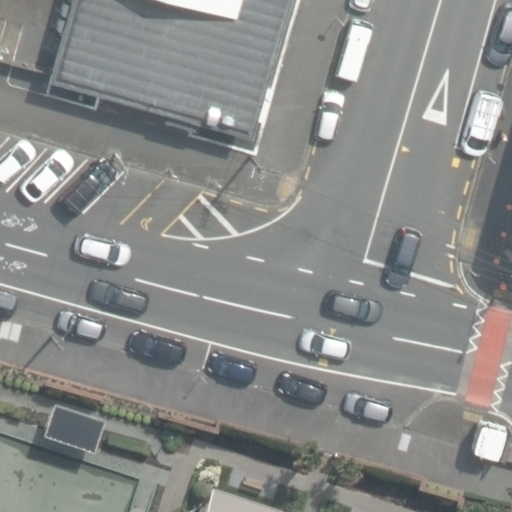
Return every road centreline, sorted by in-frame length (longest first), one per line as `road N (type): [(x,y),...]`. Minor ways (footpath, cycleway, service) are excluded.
road 1 (tertiary): [(349,327),(0,232)]
road 2 (residential): [(438,0),(349,327)]
road 3 (tertiary): [(511,371),(349,327)]
